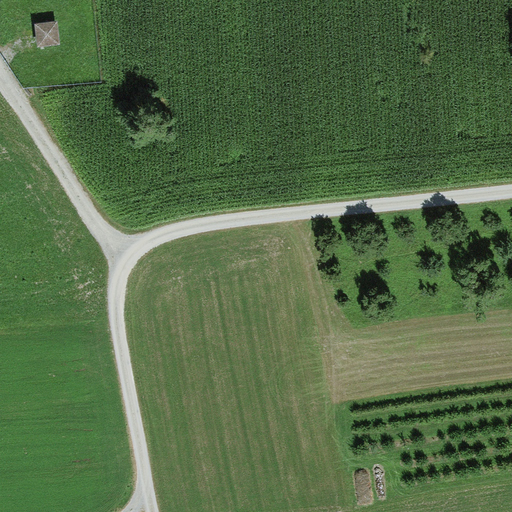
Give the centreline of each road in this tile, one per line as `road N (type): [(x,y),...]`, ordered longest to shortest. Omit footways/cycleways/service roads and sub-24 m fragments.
road 1 (track): [(12,0),(120,257),(116,321),(152,511)]
road 2 (residential): [(511,187),(193,221),(120,257)]
